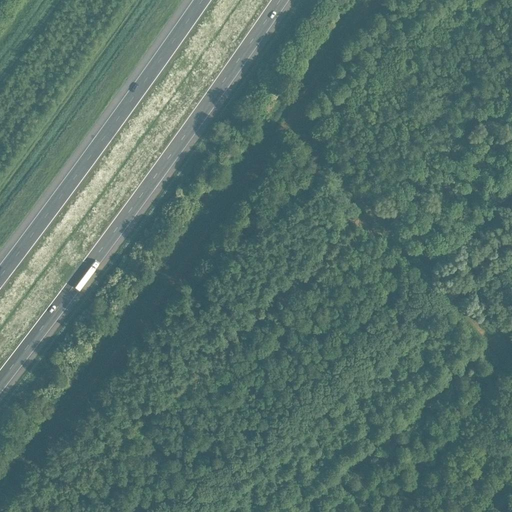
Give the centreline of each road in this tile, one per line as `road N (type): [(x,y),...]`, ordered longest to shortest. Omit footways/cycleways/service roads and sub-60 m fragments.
road 1 (motorway): [(0,382),(279,0)]
road 2 (motorway): [(203,0),(0,277)]
